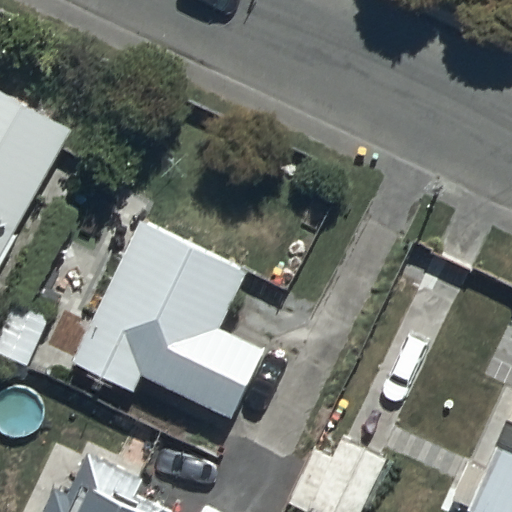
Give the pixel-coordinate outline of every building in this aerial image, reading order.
[(0,262),(67,139),(0,102),(0,262)] [(248,284),(140,233),(75,373),(136,401),(142,388),(233,430),(266,358),(223,338),(248,284)] [(511,511),(511,432),(472,511),(511,511)] [(365,511),(387,467),(339,444),(330,461),(311,452),(284,509),(289,511),(365,511)] [(167,511),(140,498),(147,485),(92,457),(69,502),(55,494),(45,511),(167,511)]
